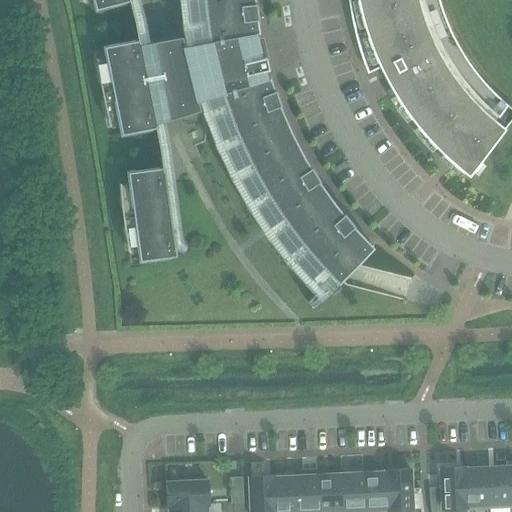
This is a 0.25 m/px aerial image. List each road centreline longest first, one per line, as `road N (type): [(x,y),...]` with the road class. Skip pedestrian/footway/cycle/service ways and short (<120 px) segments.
road 1 (residential): [(511,409),(153,428),(132,453),(130,511)]
road 2 (residential): [(301,0),(326,107),(387,194),(455,246)]
